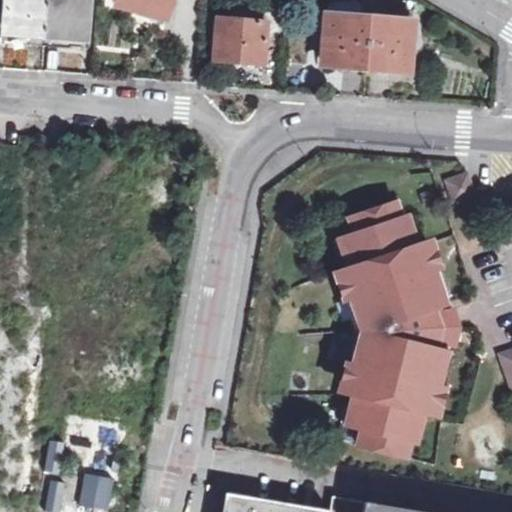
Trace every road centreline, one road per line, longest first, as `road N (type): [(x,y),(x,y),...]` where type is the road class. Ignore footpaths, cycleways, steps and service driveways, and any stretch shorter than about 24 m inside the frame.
road 1 (unclassified): [(244,152),(233,174),(174,511)]
road 2 (residential): [(511,130),(314,118),(277,127),(244,152)]
road 3 (residential): [(244,152),(200,112),(0,94)]
